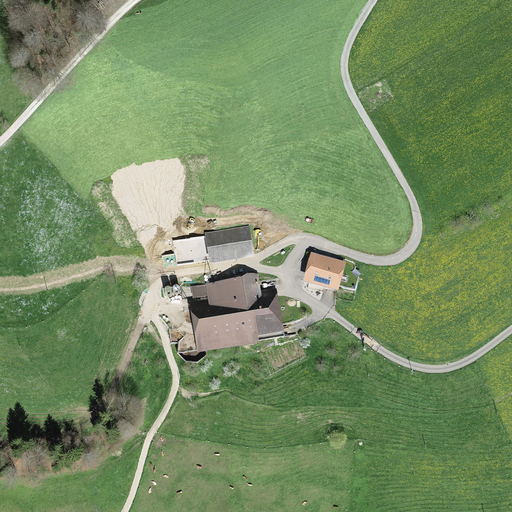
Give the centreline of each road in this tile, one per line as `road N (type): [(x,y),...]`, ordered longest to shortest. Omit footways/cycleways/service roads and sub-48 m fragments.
road 1 (unclassified): [(511,328),(466,360),(424,368),(387,353),(288,283),(289,262),(314,240),(378,261),(399,257),(413,243),(414,203),(345,76),(349,40),(374,0)]
road 2 (track): [(286,271),(226,267),(182,272),(156,285),(149,305),(164,329),(175,382),(123,511)]
road 3 (unclassified): [(135,0),(0,141)]
